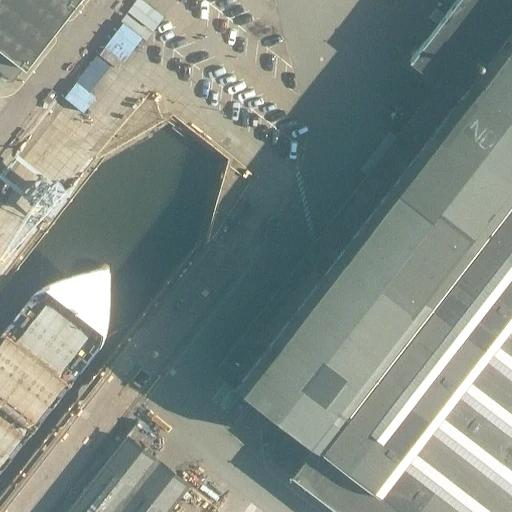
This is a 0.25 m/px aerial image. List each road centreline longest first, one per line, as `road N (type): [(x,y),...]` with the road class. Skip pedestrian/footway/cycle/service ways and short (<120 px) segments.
road 1 (unknown): [(161,0),(328,115)]
road 2 (unknown): [(0,145),(111,0)]
